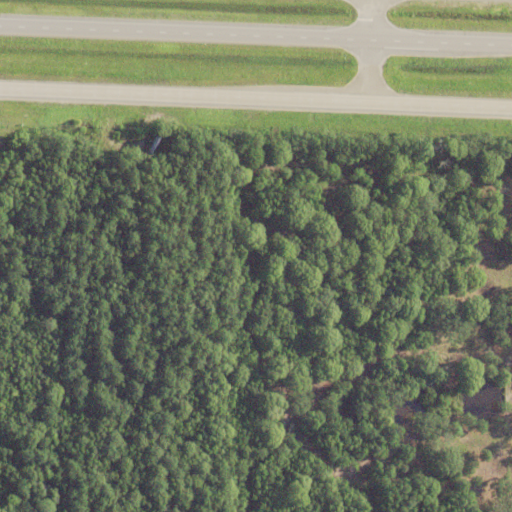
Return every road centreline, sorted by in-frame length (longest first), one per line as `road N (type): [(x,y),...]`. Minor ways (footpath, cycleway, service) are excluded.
road 1 (primary): [(511,44),(0,24)]
road 2 (primary): [(0,91),(511,110)]
road 3 (residential): [(68,511),(76,315),(103,182),(107,95)]
road 4 (residential): [(511,339),(507,511)]
